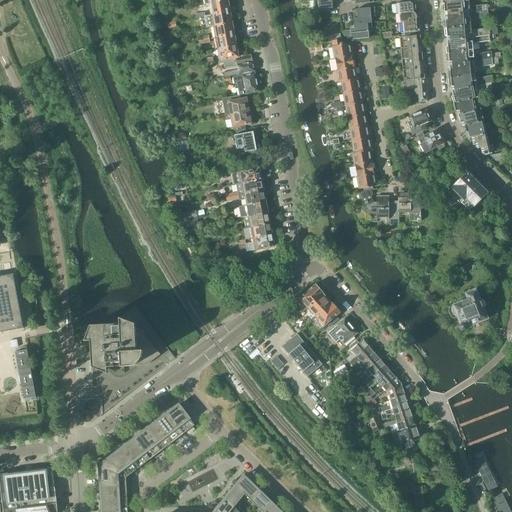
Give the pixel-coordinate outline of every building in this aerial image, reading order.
[(227,0),(208,4),(210,15),(229,12),(227,0)] [(336,0),(316,0),(314,0),(315,10),(333,8),(332,4),(337,3),(336,0)] [(505,0),(506,4),(498,5),(499,10),(506,9),(511,8),(510,0),(505,0)] [(469,7),(468,1),(442,4),(442,11),(444,13),(444,16),(487,11),(487,4),(469,7)] [(416,12),(416,11),(415,2),(396,4),(397,14),(399,14),(399,13),(416,12)] [(354,24),(372,22),(371,17),(375,17),(374,7),(356,9),(357,13),(353,14),(354,24)] [(418,11),(416,11),(416,12),(399,13),(399,14),(400,23),(419,21),(418,11)] [(487,11),(444,16),(445,21),(443,22),(444,29),(471,25),(470,20),(488,18),(487,11)] [(210,15),(205,16),(204,16),(206,28),(213,27),(231,23),(229,12),(210,15)] [(419,21),(400,23),(401,33),(418,31),(420,31),(419,21)] [(372,22),(354,24),(354,28),(350,29),(350,30),(351,36),(351,40),(369,38),(369,32),(373,32),(372,22)] [(231,23),(213,27),(215,38),(234,34),(231,23)] [(471,25),(444,29),(444,36),(446,37),(447,41),(490,35),(489,29),(489,28),(471,31),(471,25)] [(234,34),(215,38),(217,49),(236,46),(234,34)] [(490,35),(447,41),(447,46),(448,46),(446,48),(446,54),(473,50),(479,49),(478,43),(490,41),(490,35)] [(418,36),(402,38),(400,38),(401,49),(422,47),(420,36),(418,36)] [(342,45),(341,39),(328,41),(329,47),(333,46),(333,47),(342,45)] [(342,45),(333,47),(334,50),(332,51),(334,60),(352,56),(350,44),(342,45)] [(236,46),(217,49),(219,60),(238,57),(236,46)] [(423,58),(422,47),(401,49),(402,60),(423,58)] [(474,55),(473,50),(446,54),(447,61),(450,62),(450,66),(498,57),(500,57),(500,52),(491,54),(491,52),(474,55)] [(238,57),(219,60),(216,61),(216,64),(223,63),(224,68),(237,66),(237,70),(238,75),(254,72),(251,55),(238,57)] [(354,67),(352,56),(334,60),(337,69),(336,69),(336,72),(354,67)] [(498,57),(450,66),(450,70),(448,72),(448,79),(475,73),(474,68),(498,64),(498,57)] [(424,69),(423,58),(402,60),(403,71),(424,69)] [(354,67),(336,72),(338,83),(340,83),(356,79),(354,67)] [(425,79),(424,69),(403,71),(404,82),(425,79)] [(475,73),(448,79),(449,86),(452,87),(452,91),(493,82),(497,81),(497,76),(492,77),(492,75),(476,79),(475,73)] [(236,82),(239,95),(258,91),(255,74),(242,76),(243,80),(236,82)] [(358,79),(356,79),(340,83),(342,94),(360,91),(358,79)] [(425,79),(404,82),(401,82),(402,91),(411,90),(412,91),(414,92),(415,94),(418,95),(418,103),(427,102),(425,79)] [(493,82),(452,91),(453,95),(451,97),(453,103),(478,97),(477,92),(492,89),(491,83),(493,82)] [(382,100),(390,99),(388,86),(380,86),(382,100)] [(360,91),(342,94),(344,106),(363,103),(360,91)] [(481,109),(478,97),(453,103),(455,110),(458,110),(459,114),(481,109)] [(240,99),(223,102),(225,115),(230,114),(249,111),(247,98),(240,99)] [(363,103),(344,106),(346,117),(365,114),(363,103)] [(483,121),(481,109),(459,114),(460,120),(462,122),(463,126),(464,126),(483,121)] [(422,125),(432,121),(431,121),(433,119),(431,115),(429,115),(427,110),(407,117),(409,122),(407,122),(410,130),(412,136),(423,128),(422,125)] [(249,111),(230,114),(232,128),(233,128),(233,131),(245,129),(245,125),(251,124),(249,111)] [(367,126),(365,114),(346,117),(349,129),(367,126)] [(486,133),(483,121),(464,126),(466,131),(468,133),(469,137),(472,136),(486,133)] [(369,138),(367,126),(349,129),(351,141),(369,138)] [(246,133),(245,129),(233,131),(236,148),(244,147),(245,152),(256,150),(253,132),(246,133)] [(443,143),(437,130),(424,136),(422,132),(416,135),(425,152),(443,143)] [(486,133),(472,136),(474,142),(476,144),(477,146),(479,148),(482,147),(483,153),(485,154),(491,153),(490,152),(494,151),(492,144),(489,144),(486,133)] [(369,138),(351,141),(353,152),(351,152),(351,153),(369,150),(371,150),(369,138)] [(189,141),(183,142),(176,142),(175,142),(176,152),(190,151),(189,141)] [(405,147),(402,149),(406,157),(408,161),(409,161),(410,161),(411,160),(412,159),(406,147),(405,147)] [(369,150),(351,153),(353,166),(354,166),(372,163),(369,150)] [(372,163),(354,166),(357,177),(374,174),(372,163)] [(236,185),(261,179),(259,168),(231,173),(233,185),(236,185)] [(482,188),(467,172),(463,176),(460,173),(454,178),(458,182),(451,188),(463,200),(460,202),(469,211),(487,192),(483,189),(482,188)] [(374,174),(357,177),(359,189),(376,186),(374,174)] [(236,185),(237,191),(224,194),(225,198),(230,197),(263,190),(261,179),(236,185)] [(181,188),(181,185),(178,182),(176,182),(173,185),(173,189),(176,191),(180,190),(181,188)] [(265,202),(263,190),(230,197),(231,201),(239,200),(245,199),(246,205),(265,202)] [(399,215),(398,201),(389,201),(389,196),(376,196),(376,200),(373,200),(371,196),(372,195),(371,190),(359,192),(363,201),(371,221),(377,221),(377,219),(388,219),(388,226),(399,226),(399,215)] [(398,201),(399,215),(410,215),(410,221),(414,221),(414,226),(420,225),(420,197),(410,197),(410,191),(398,191),(398,201)] [(177,204),(176,196),(168,197),(169,206),(177,204)] [(267,213),(265,202),(246,205),(248,217),(267,213)] [(182,220),(180,209),(172,211),(174,222),(182,220)] [(267,213),(248,217),(243,218),(246,228),(269,224),(267,213)] [(190,227),(189,221),(180,223),(182,229),(190,227)] [(272,235),(269,224),(246,228),(247,236),(252,235),(252,238),(272,235)] [(472,233),(471,238),(490,241),(491,236),(472,233)] [(253,242),(244,244),(246,251),(256,250),(274,246),(272,235),(252,238),(253,242)] [(0,332),(9,330),(9,331),(24,328),(13,274),(0,276),(0,332)] [(307,308),(323,294),(314,284),(298,298),(307,308)] [(476,289),(465,293),(467,299),(452,305),(453,306),(449,307),(447,310),(450,317),(454,318),(457,317),(460,324),(459,326),(460,329),(462,331),(465,330),(466,327),(488,319),(478,295),(476,289)] [(331,303),(323,294),(307,308),(315,317),(331,303)] [(340,313),(331,303),(315,317),(324,327),(326,324),(336,316),(340,313)] [(336,316),(326,324),(329,328),(339,319),(336,316)] [(88,334),(85,341),(91,341),(92,360),(92,366),(93,367),(97,369),(108,373),(108,368),(109,367),(115,367),(115,363),(121,362),(121,367),(134,366),(144,365),(146,365),(160,354),(144,333),(132,317),(120,318),(120,324),(111,324),(91,326),(88,334)] [(357,333),(344,319),(327,333),(336,343),(340,340),(346,346),(355,338),(353,336),(357,333)] [(303,322),(298,327),(301,331),(306,326),(303,322)] [(300,337),(297,333),(281,346),(296,364),(289,370),(299,383),(307,377),(318,391),(328,382),(330,374),(322,365),(328,360),(312,340),(310,342),(304,334),(300,337)] [(356,356),(368,346),(363,339),(350,350),(353,353),(346,359),(349,362),(356,356)] [(17,340),(9,341),(11,348),(18,347),(17,340)] [(356,356),(349,362),(352,366),(359,360),(361,363),(374,352),(368,346),(356,356)] [(36,397),(27,350),(15,352),(24,399),(36,397)] [(374,352),(361,363),(364,366),(360,370),(359,370),(355,373),(357,374),(360,371),(362,373),(367,368),(379,359),(374,352)] [(171,353),(165,357),(170,363),(175,359),(171,353)] [(360,371),(357,374),(354,376),(357,381),(369,371),(372,375),(385,365),(379,359),(367,368),(362,373),(360,371)] [(278,370),(283,365),(280,361),(275,366),(274,366),(277,370),(278,370)] [(348,371),(344,364),(334,370),(338,377),(340,375),(348,371)] [(385,365),(372,375),(374,378),(368,383),(362,388),(363,391),(372,385),(377,381),(390,371),(385,365)] [(390,371),(377,381),(382,387),(395,377),(390,371)] [(395,377),(382,387),(372,395),(375,398),(385,390),(387,393),(388,396),(401,385),(400,383),(395,377)] [(404,393),(401,385),(388,396),(390,401),(404,393)] [(338,390),(336,386),(329,390),(331,394),(338,390)] [(374,393),(369,388),(365,391),(368,395),(369,397),(374,393)] [(404,393),(390,401),(391,405),(385,406),(379,407),(380,412),(380,413),(392,408),(407,401),(404,393)] [(392,408),(380,413),(381,417),(382,420),(387,419),(386,416),(394,414),(394,416),(409,409),(407,401),(392,408)] [(181,403),(167,413),(183,434),(194,425),(184,411),(186,410),(181,403)] [(409,409),(394,416),(396,420),(384,423),(386,427),(393,425),(412,416),(409,409)] [(167,413),(156,422),(172,442),(183,434),(167,413)] [(373,433),(383,429),(378,415),(368,419),(373,433)] [(415,425),(412,416),(393,425),(396,432),(399,431),(415,425)] [(156,422),(145,430),(161,451),(172,442),(156,422)] [(419,438),(415,425),(399,431),(401,438),(403,444),(419,438)] [(144,431),(134,438),(144,450),(150,459),(161,451),(145,430),(144,431)] [(134,438),(123,447),(139,467),(144,464),(150,459),(144,450),(134,438)] [(123,447),(112,455),(128,476),(130,475),(139,467),(123,447)] [(112,455),(99,465),(126,477),(128,476),(112,455)] [(446,467),(452,464),(448,455),(442,457),(446,467)] [(488,491),(499,486),(484,455),(474,461),(488,491)] [(384,467),(394,464),(391,456),(381,459),(384,467)] [(126,480),(126,477),(99,465),(100,482),(126,480)] [(0,484),(3,510),(57,504),(52,468),(0,473),(0,484)] [(392,475),(385,469),(379,475),(386,481),(392,475)] [(244,475),(236,485),(245,494),(249,499),(258,490),(244,475)] [(126,480),(100,482),(101,495),(127,494),(126,482),(126,480)] [(245,494),(236,485),(224,500),(234,508),(234,507),(245,494)] [(414,493),(414,488),(413,485),(394,487),(395,494),(408,493),(408,494),(414,493)] [(415,495),(423,494),(423,487),(414,488),(414,493),(415,495)] [(258,490),(249,499),(263,511),(272,503),(265,496),(258,490)] [(498,511),(511,511),(511,510),(503,493),(492,499),(498,511)] [(127,494),(101,495),(102,509),(128,508),(127,494)] [(423,494),(415,495),(416,507),(425,506),(423,494)] [(234,508),(224,500),(217,509),(220,511),(238,511),(239,511),(234,507),(234,508)] [(263,511),(262,511),(279,511),(280,511),(272,503),(263,511)]
